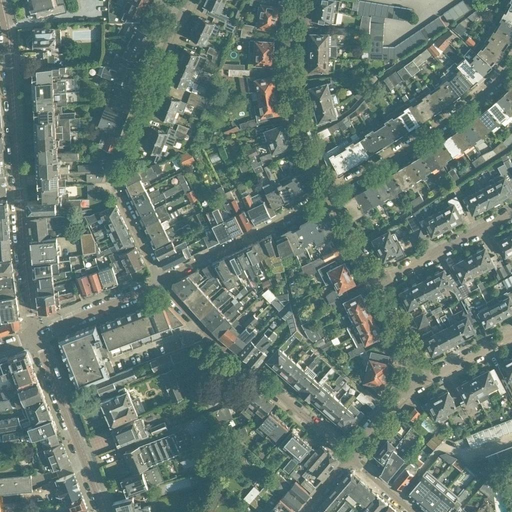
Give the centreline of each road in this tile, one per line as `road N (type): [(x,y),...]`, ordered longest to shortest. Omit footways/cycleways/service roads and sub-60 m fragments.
road 1 (residential): [(0,3),(36,337)]
road 2 (residential): [(159,281),(113,178),(187,0)]
road 3 (residential): [(349,456),(224,350),(159,281)]
road 4 (residential): [(511,66),(478,99),(334,196)]
road 5 (residential): [(334,196),(307,144),(295,89),(303,0)]
road 6 (residential): [(334,196),(159,281)]
road 7 (residential): [(36,337),(107,511)]
road 8 (residential): [(385,285),(511,217)]
road 9 (residential): [(36,337),(159,281)]
